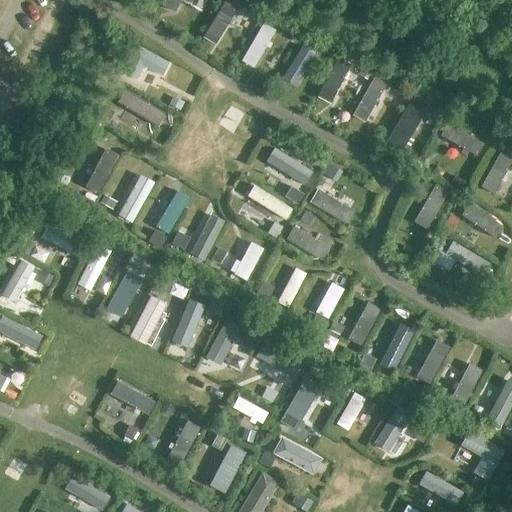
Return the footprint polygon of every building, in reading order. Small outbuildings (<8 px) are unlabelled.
[(248,0),(230,0),(249,11),(253,3),(248,0)] [(268,13),(264,20),(272,25),(276,17),(268,13)] [(293,29),(289,37),(297,42),(302,35),(293,29)] [(364,62),(357,75),(367,81),(375,68),(364,62)] [(401,87),(396,95),(407,101),(412,93),(401,87)] [(415,93),(408,104),(416,109),(423,98),(415,93)] [(172,96),(168,104),(178,110),(182,102),(172,96)] [(100,105),(96,113),(108,119),(112,112),(100,105)] [(92,116),(86,127),(99,134),(105,123),(92,116)] [(330,167),(325,175),(332,180),(338,172),(330,167)] [(454,175),(450,183),(461,189),(465,181),(454,175)] [(289,187),(283,196),(295,203),(301,194),(289,187)] [(103,194),(99,202),(111,209),(116,201),(103,194)] [(304,210),(298,219),(306,224),(312,215),(304,210)] [(449,216),(443,226),(451,232),(458,221),(449,216)] [(274,222),(267,233),(274,238),(282,228),(274,222)] [(154,229),(147,241),(158,248),(165,237),(154,229)] [(176,230),(171,242),(183,248),(189,236),(176,230)] [(25,238),(18,251),(27,255),(33,243),(25,238)] [(118,245),(110,260),(119,265),(127,250),(118,245)] [(404,245),(399,254),(410,260),(415,251),(404,245)] [(218,248),(210,260),(218,264),(225,252),(218,248)] [(131,264),(125,273),(136,279),(142,270),(131,264)] [(42,271),(37,280),(48,286),(53,277),(42,271)] [(159,276),(153,287),(166,293),(171,282),(159,276)] [(262,281),(253,299),(264,305),(273,286),(262,281)] [(210,299),(206,309),(218,315),(223,305),(210,299)] [(315,316),(309,325),(320,331),(326,322),(315,316)] [(329,330),(326,335),(335,340),(338,334),(339,335),(343,327),(332,322),(328,329),(329,330)] [(244,327),(238,338),(255,347),(260,335),(244,327)] [(33,332),(27,344),(35,348),(41,336),(33,332)] [(366,353),(362,361),(371,366),(376,358),(366,353)] [(313,362),(307,373),(322,382),(328,370),(313,362)] [(403,364),(396,375),(404,380),(411,368),(403,364)] [(344,384),(340,392),(346,396),(351,387),(344,384)] [(438,385),(433,394),(441,399),(446,390),(438,385)] [(271,391),(264,393),(266,405),(274,404),(271,391)] [(164,401),(159,410),(170,415),(175,407),(164,401)] [(399,401),(394,410),(402,415),(408,406),(399,401)] [(475,404),(471,412),(478,416),(482,408),(475,404)] [(128,425),(122,436),(130,441),(137,430),(128,425)] [(417,426),(412,436),(421,441),(427,431),(417,426)] [(243,429),(240,439),(251,442),(253,432),(243,429)] [(217,433),(210,445),(223,452),(229,440),(217,433)] [(263,451),(257,462),(268,468),(274,457),(263,451)] [(473,476),(467,487),(473,490),(478,493),(484,482),(479,479),(473,476)] [(301,497),(295,504),(306,511),(311,503),(301,497)]
